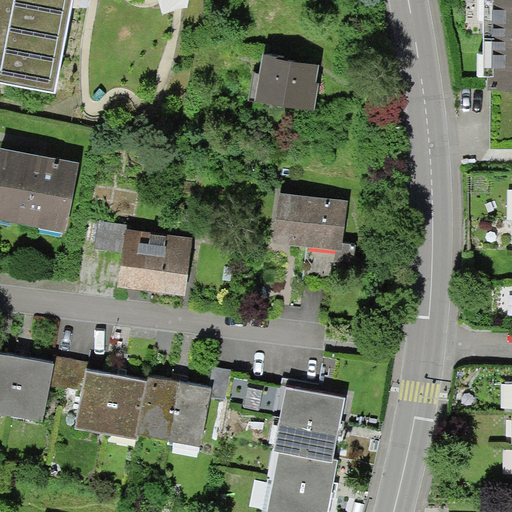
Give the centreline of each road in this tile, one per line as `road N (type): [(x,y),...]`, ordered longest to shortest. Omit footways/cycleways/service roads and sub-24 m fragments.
road 1 (secondary): [(425,347),(430,153),(406,0)]
road 2 (residential): [(0,293),(322,337)]
road 3 (secondary): [(393,511),(425,347)]
